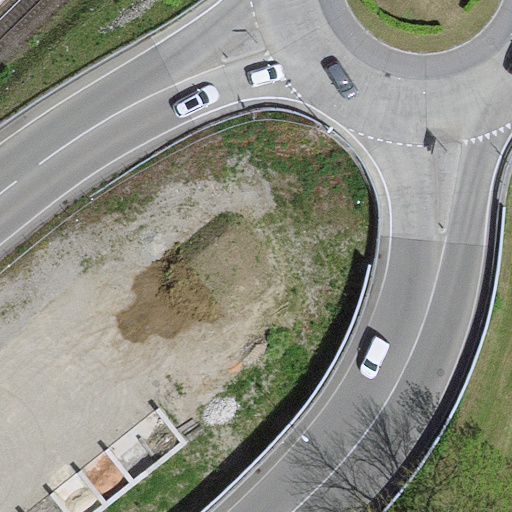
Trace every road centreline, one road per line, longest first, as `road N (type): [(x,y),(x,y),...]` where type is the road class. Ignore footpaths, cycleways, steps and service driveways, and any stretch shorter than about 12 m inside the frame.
road 1 (primary): [(440,114),(439,208),(427,291),(405,362),(378,420),(291,511)]
road 2 (secondary): [(292,32),(137,100),(0,189)]
road 3 (primary): [(292,32),(307,58),(352,98),(410,115),(440,114)]
